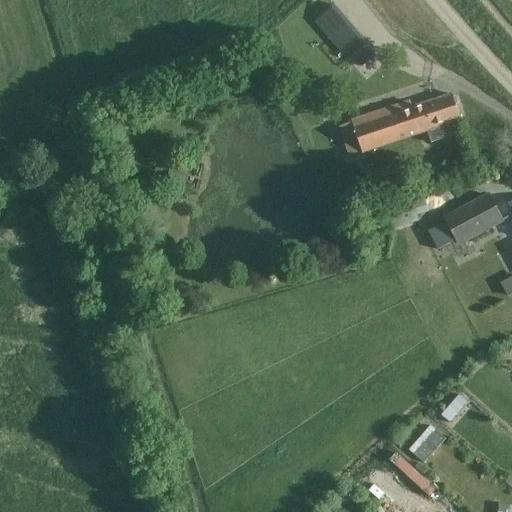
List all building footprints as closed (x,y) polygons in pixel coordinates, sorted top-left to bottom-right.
[(367,44),(333,5),(315,21),(349,61),(367,44)] [(314,62),(324,74),(342,60),(331,47),(314,62)] [(390,109),(351,121),(351,122),(361,153),(362,153),(427,132),(431,143),(454,136),(450,124),(461,120),(452,95),(411,108),(409,102),(390,109)] [(187,170),(169,166),(166,184),(184,187),(187,170)] [(426,206),(422,193),(384,204),(389,218),(426,206)] [(501,221),(487,195),(443,219),(445,222),(425,233),(436,252),(455,241),(457,244),(501,221)] [(508,294),(511,292),(511,275),(501,281),(508,294)] [(441,416),(449,423),(457,414),(449,407),(441,416)] [(430,426),(409,450),(422,462),(444,439),(430,426)]
